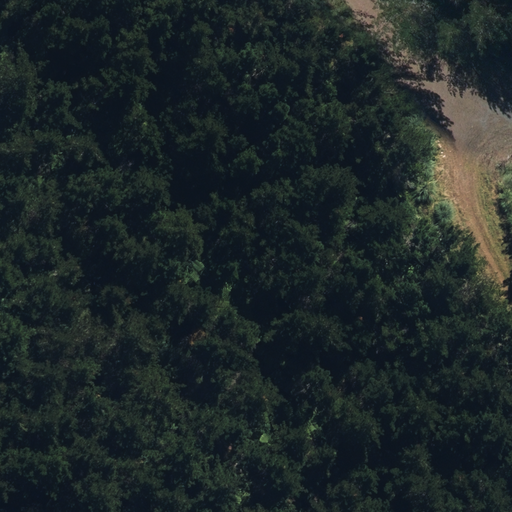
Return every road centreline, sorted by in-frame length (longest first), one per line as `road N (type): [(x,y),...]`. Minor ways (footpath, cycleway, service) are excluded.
road 1 (track): [(511,128),(441,107),(368,0)]
road 2 (track): [(445,108),(511,277)]
